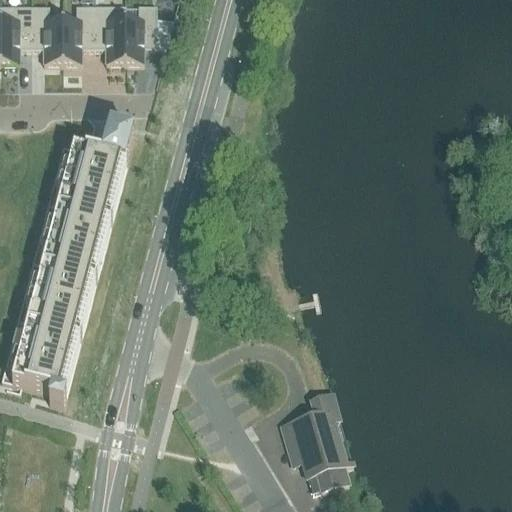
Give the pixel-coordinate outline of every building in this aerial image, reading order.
[(32,14),(1,14),(1,71),(20,71),(20,56),(32,56),(32,14)] [(49,14),(32,14),(32,56),(44,56),(44,71),(63,71),(63,27),(49,27),(49,14)] [(76,27),(63,27),(63,71),(82,71),(82,56),(94,56),(94,14),(76,14),(76,27)] [(125,14),(94,14),(94,56),(106,56),(106,71),(125,71),(125,14)] [(126,14),(125,14),(125,71),(144,71),(144,56),(157,56),(157,26),(157,14),(138,14),(138,27),(126,27),(126,14)] [(173,26),(157,26),(157,56),(165,56),(173,26)] [(11,354),(2,388),(52,400),(49,410),(64,413),(78,357),(128,169),(127,169),(134,140),(110,134),(103,163),(94,161),(63,153),(11,354)] [(334,428),(340,426),(333,402),(311,408),(315,423),(282,432),(293,472),(303,469),(307,485),(308,485),(313,500),(322,497),(322,498),(349,490),(344,474),(353,472),(352,469),(346,470),(334,428)]
